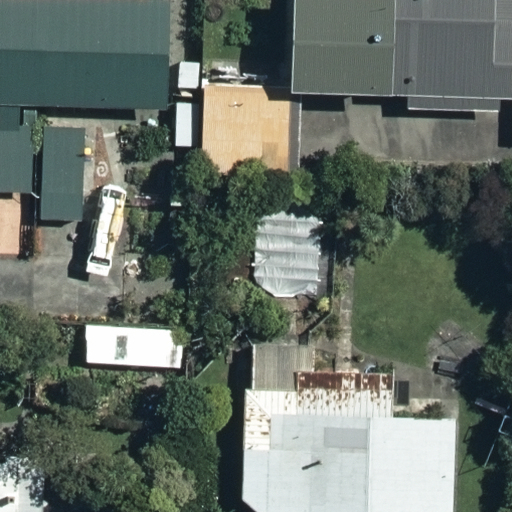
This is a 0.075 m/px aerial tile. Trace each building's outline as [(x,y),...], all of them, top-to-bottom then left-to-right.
[(98,1),(98,0),(0,0),(0,103),(151,107),(153,2),(98,1)] [(397,117),(488,115),(488,99),(501,99),(499,20),(477,21),(476,0),(271,0),(274,95),(397,92),(397,117)] [(293,105),(198,107),(199,174),(295,172),(293,105)] [(20,123),(0,123),(0,194),(23,194),(20,123)] [(72,131),(35,131),(38,194),(73,193),(72,131)] [(180,329),(79,326),(78,364),(179,367),(180,329)] [(230,391),(228,497),(240,511),(439,511),(437,422),(400,418),(385,405),(378,387),(230,391)] [(0,511),(36,511),(37,480),(12,479),(12,461),(0,460),(0,511)]
